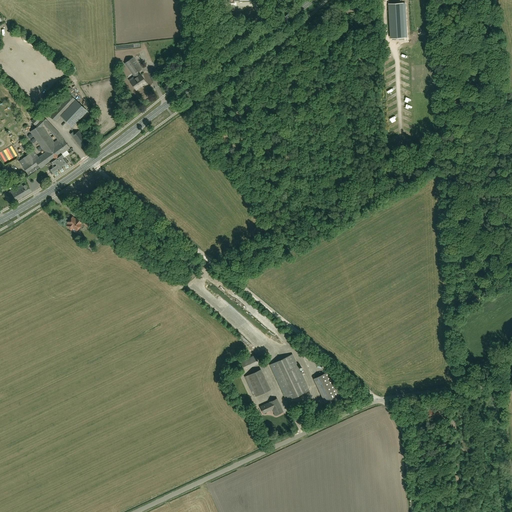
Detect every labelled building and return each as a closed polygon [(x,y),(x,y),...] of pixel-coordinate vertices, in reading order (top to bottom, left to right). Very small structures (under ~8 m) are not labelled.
[(415,0),(408,0),(408,11),(416,11),(416,8),(415,8),(415,0)] [(407,5),(394,6),(396,40),(409,39),(407,5)] [(147,84),(146,82),(140,75),(139,76),(136,72),(141,69),(133,58),(125,63),(133,75),(128,79),(136,89),(142,85),(144,87),(147,84)] [(28,82),(34,75),(32,73),(26,79),(28,82)] [(50,116),(55,121),(61,115),(72,127),(87,112),(75,100),(70,95),(50,116)] [(35,172),(28,177),(31,181),(48,169),(52,174),(58,169),(59,170),(64,167),(63,166),(68,163),(64,157),(61,153),(70,148),(64,139),(59,143),(58,142),(55,145),(42,126),(44,124),(49,129),(52,126),(44,117),(42,119),(38,115),(31,121),(35,125),(36,125),(37,127),(30,131),(46,152),(36,159),(35,157),(28,163),(32,168),(35,172)] [(86,153),(93,148),(79,131),(74,134),(73,132),(70,134),(86,153)] [(8,146),(13,156),(18,154),(12,144),(8,146)] [(6,147),(1,150),(6,160),(11,157),(6,147)] [(15,188),(21,197),(31,191),(26,182),(15,188)] [(12,202),(21,197),(15,188),(7,193),(12,202)] [(67,223),(68,224),(68,225),(68,226),(68,227),(68,228),(69,228),(70,228),(70,229),(71,229),(72,228),(73,228),(76,231),(81,225),(81,224),(84,221),(79,216),(75,220),(72,217),(67,223)] [(121,238),(130,235),(128,229),(119,232),(121,238)] [(249,301),(243,307),(246,310),(252,304),(249,301)] [(235,316),(266,340),(269,336),(238,313),(235,316)] [(286,401),(309,390),(292,354),(270,365),(286,401)] [(242,370),(259,363),(255,355),(239,362),(242,370)] [(317,361),(308,364),(310,370),(319,367),(317,361)] [(254,397),(270,389),(261,369),(245,377),(254,397)] [(339,396),(328,372),(313,378),(324,402),(339,396)] [(283,412),(277,399),(269,402),(270,403),(260,407),(263,413),(273,409),(275,415),(283,412)] [(437,408),(429,411),(431,418),(439,416),(437,408)]
